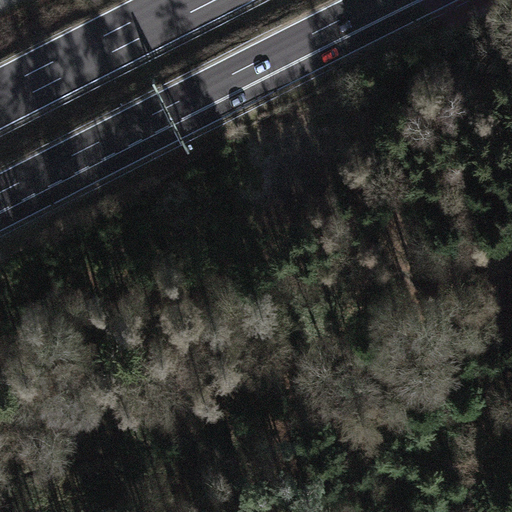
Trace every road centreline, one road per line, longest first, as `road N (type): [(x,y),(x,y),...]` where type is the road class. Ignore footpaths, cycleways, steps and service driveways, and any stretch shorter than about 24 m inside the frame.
road 1 (motorway): [(0,194),(384,0)]
road 2 (motorway): [(194,0),(0,98)]
